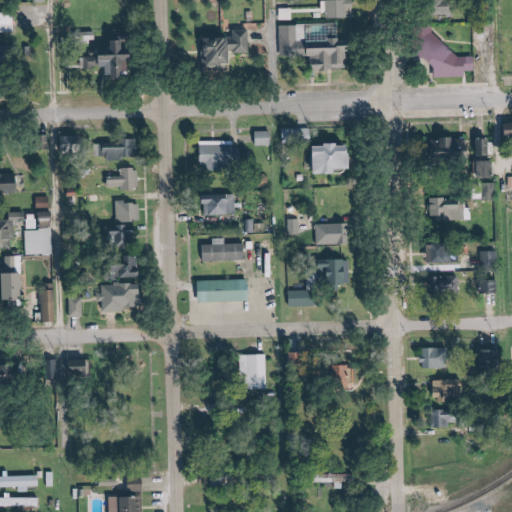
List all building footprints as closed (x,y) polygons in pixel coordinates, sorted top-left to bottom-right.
[(350,0),(322,0),(322,17),(349,17),(350,0)] [(17,13),(0,12),(0,31),(17,32),(17,13)] [(289,23),(291,55),(305,54),(305,57),(318,57),(319,75),(339,74),(338,68),(359,67),(358,31),(348,31),(347,21),(289,23)] [(212,71),(239,71),(238,52),(259,54),(259,37),(259,28),(241,27),(242,35),(239,35),(233,31),(211,32),(212,71)] [(421,34),(444,34),(451,40),(467,55),(482,55),(482,69),(473,69),(473,74),(443,74),(443,63),(434,54),(422,55),(421,34)] [(315,142),(315,128),(283,129),(283,143),(315,142)] [(275,145),(275,131),(256,132),(257,146),(275,145)] [(493,160),(494,138),(436,137),(436,159),(493,160)] [(140,160),(140,141),(109,142),(110,160),(140,160)] [(203,143),(203,169),(244,168),(244,149),(237,149),(237,143),(203,143)] [(358,169),(358,144),(321,145),(322,175),(343,174),(343,169),(358,169)] [(483,161),(482,178),(498,178),(498,161),(483,161)] [(110,187),(125,187),(126,191),(142,190),(141,168),(123,169),(123,176),(109,177),(110,187)] [(23,174),(0,174),(0,193),(23,193),(23,174)] [(239,215),(238,194),(207,195),(208,216),(239,215)] [(53,197),(39,197),(39,210),(53,209),(53,197)] [(468,220),(467,198),(435,199),(436,221),(468,220)] [(119,202),(119,222),(143,222),(143,202),(119,202)] [(351,224),(320,224),(320,245),(351,244),(351,224)] [(119,249),(136,248),(136,235),(143,235),(142,225),(114,226),(115,239),(119,239),(119,249)] [(29,255),(56,254),(56,231),(28,231),(29,255)] [(248,244),(228,244),(228,239),(216,239),(217,245),(207,246),(207,262),(249,261),(248,244)] [(432,244),(433,263),(461,262),(460,244),(432,244)] [(501,252),(484,251),(483,269),(500,270),(501,252)] [(8,256),(9,273),(25,272),(25,256),(8,256)] [(331,285),(355,284),(354,260),(331,260),(331,285)] [(143,277),(143,262),(128,263),(129,277),(143,277)] [(27,273),(8,274),(9,301),(19,301),(19,300),(27,299),(27,273)] [(462,276),(432,277),(433,294),(463,293),(462,276)] [(252,301),(252,280),(202,281),(203,302),(252,301)] [(481,294),(502,293),(501,281),(481,281),(481,294)] [(107,312),(129,311),(129,307),(143,307),(142,293),(139,293),(139,284),(106,284),(107,312)] [(316,307),(316,291),(292,290),(292,306),(316,307)] [(43,322),(59,322),(58,291),(42,291),(43,322)] [(72,298),(72,317),(86,316),(86,297),(72,298)] [(452,348),(424,348),(424,368),(451,368),(452,348)] [(484,368),(502,367),(501,349),(483,350),(484,368)] [(290,367),(308,366),(308,352),(290,353),(290,367)] [(270,384),(270,354),(246,355),(247,385),(270,384)] [(94,359),(69,360),(70,379),(95,378),(94,359)] [(28,365),(1,366),(1,385),(28,385),(28,365)] [(357,383),(355,365),(338,366),(340,385),(357,383)] [(467,380),(436,380),(437,400),(468,400),(467,380)] [(452,428),(452,420),(460,421),(460,411),(435,410),(435,427),(452,428)] [(328,483),(347,484),(347,481),(354,482),(354,475),(328,474),(328,483)] [(212,485),(228,487),(229,477),(214,475),(212,485)] [(8,476),(8,477),(0,477),(0,487),(21,487),(21,493),(31,492),(31,487),(42,486),(42,476),(8,476)] [(132,492),(148,491),(147,477),(131,477),(132,492)] [(118,495),(118,511),(152,511),(152,494),(118,495)] [(42,498),(0,497),(0,506),(42,506),(42,498)]
